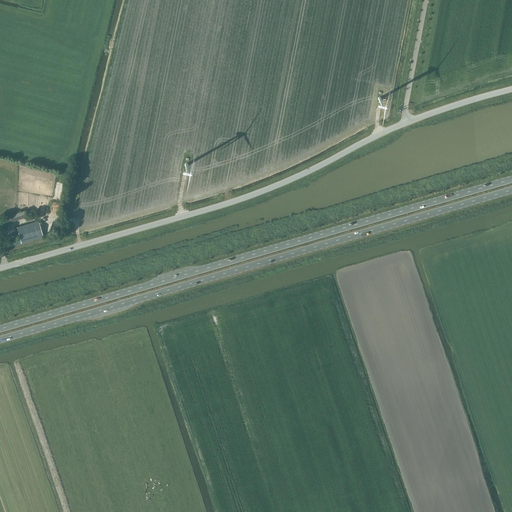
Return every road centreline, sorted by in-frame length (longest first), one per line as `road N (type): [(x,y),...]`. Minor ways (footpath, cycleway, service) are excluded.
road 1 (unclassified): [(0,268),(236,200),(423,115),(511,89)]
road 2 (primary): [(0,339),(511,189)]
road 3 (primary): [(511,179),(0,328)]
